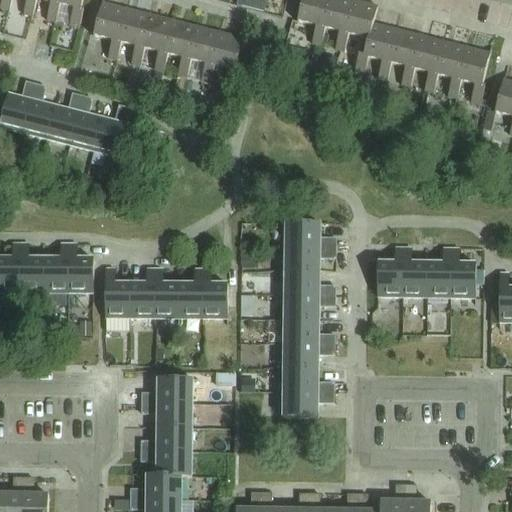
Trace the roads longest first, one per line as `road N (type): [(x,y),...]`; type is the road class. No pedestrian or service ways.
road 1 (unclassified): [(470,463),(483,451),(478,397),(355,389)]
road 2 (unclassified): [(470,463),(357,458),(355,389)]
road 3 (unclassified): [(88,459),(104,443),(98,388),(0,384)]
road 4 (unclassified): [(355,389),(355,233)]
